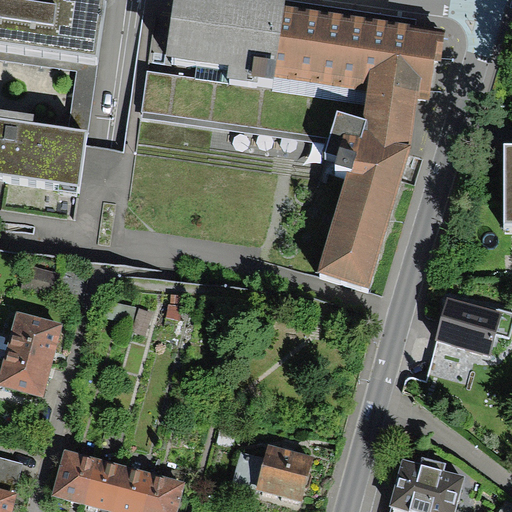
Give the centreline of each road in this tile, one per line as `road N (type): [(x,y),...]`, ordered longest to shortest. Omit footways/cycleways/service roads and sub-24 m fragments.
road 1 (residential): [(483,9),(377,393)]
road 2 (residential): [(27,511),(89,275)]
road 3 (residential): [(377,393),(511,485)]
road 4 (residential): [(377,393),(345,511)]
